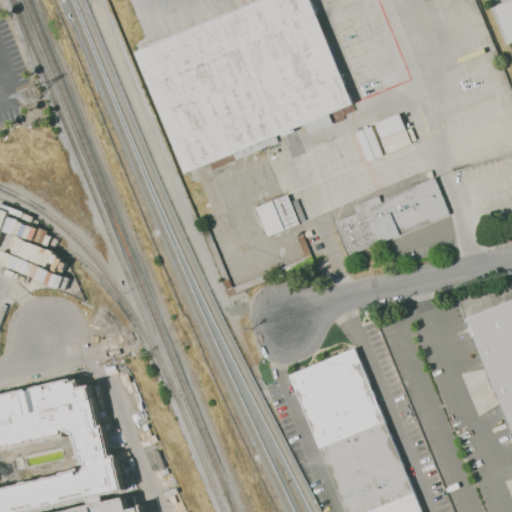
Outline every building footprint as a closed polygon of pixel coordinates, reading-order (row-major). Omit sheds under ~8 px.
[(134,53),(263,0),(309,0),(353,105),(327,116),(331,124),(307,134),(304,125),(276,137),(278,142),(211,170),(209,165),(185,175),(134,53)] [(492,7),(508,0),(511,0),(511,41),(507,44),(492,7)] [(374,124),(399,114),(411,143),(386,153),(374,124)] [(355,133),(371,127),(382,155),(354,166),(345,143),(357,138),(355,133)] [(333,223),(356,214),(353,205),(378,196),(381,204),(384,202),(382,199),(436,177),(451,214),(347,256),(333,223)] [(257,207),(287,195),(299,224),(269,237),(257,207)] [(302,236),(312,261),(227,296),(200,230),(206,227),(231,288),(304,258),(296,238),(302,236)] [(511,434),(465,321),(511,301),(511,434)] [(345,511),(289,376),(353,349),(420,511),(345,511)] [(60,511),(74,509),(74,511),(91,507),(88,495),(100,492),(102,503),(125,497),(127,508),(138,506),(139,511),(60,511)]
